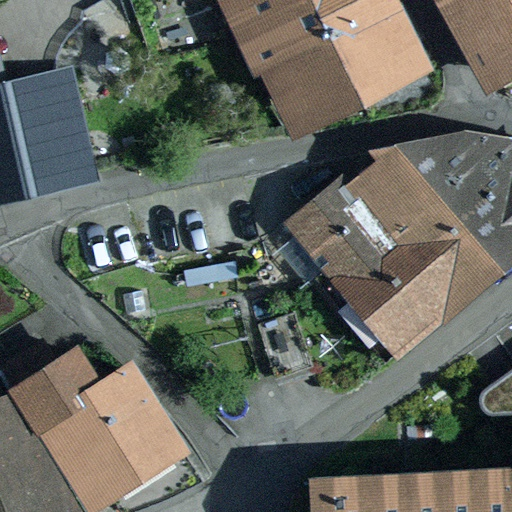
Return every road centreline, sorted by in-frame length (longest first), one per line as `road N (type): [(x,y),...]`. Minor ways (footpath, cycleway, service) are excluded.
road 1 (residential): [(0,226),(136,181),(479,109)]
road 2 (residential): [(511,288),(242,492)]
road 3 (residential): [(479,109),(417,0)]
